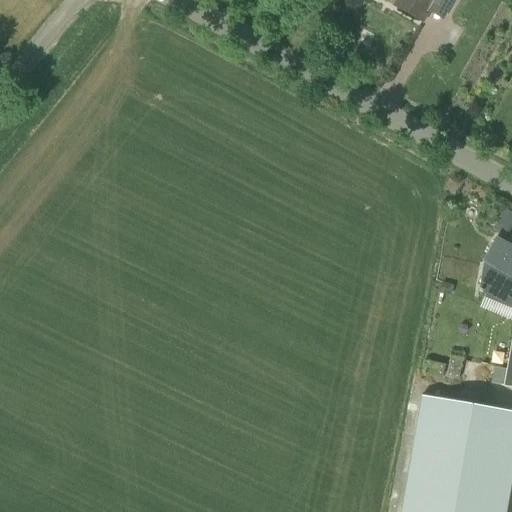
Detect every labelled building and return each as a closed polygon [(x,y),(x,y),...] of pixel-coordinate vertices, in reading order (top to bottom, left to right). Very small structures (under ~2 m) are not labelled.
[(454,0),(396,0),(394,5),(423,21),(429,12),(444,20),(454,0)] [(495,228),(507,233),(511,220),(511,209),(504,206),(495,228)] [(511,246),(497,237),(495,240),(509,248),(497,268),(511,277),(511,246)] [(509,248),(495,240),(483,261),(485,262),(478,294),(484,297),(480,308),(511,321),(511,341),(507,370),(493,367),(491,383),(511,386),(511,277),(497,268),(509,248)] [(446,378),(459,380),(459,378),(466,379),(468,371),(461,370),(464,353),(451,350),(446,378)] [(429,383),(437,385),(439,376),(442,377),(445,366),(423,362),(421,372),(431,375),(429,383)] [(426,395),(405,511),(486,511),(504,409),(426,395)]
